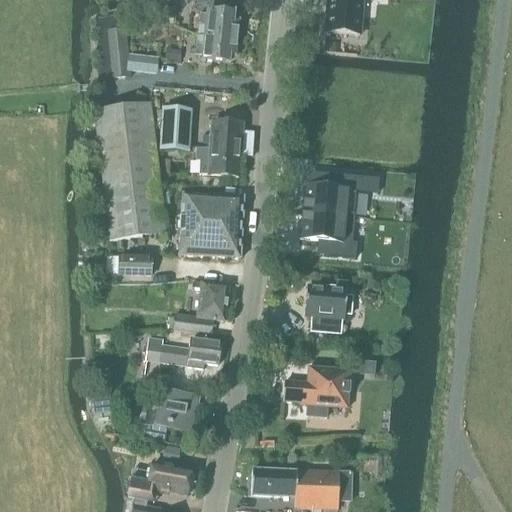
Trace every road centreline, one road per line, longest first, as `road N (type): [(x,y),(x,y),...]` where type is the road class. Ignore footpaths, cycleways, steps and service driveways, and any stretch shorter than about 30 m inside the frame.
road 1 (residential): [(214,511),(248,319),(284,0)]
road 2 (residential): [(439,511),(502,0)]
